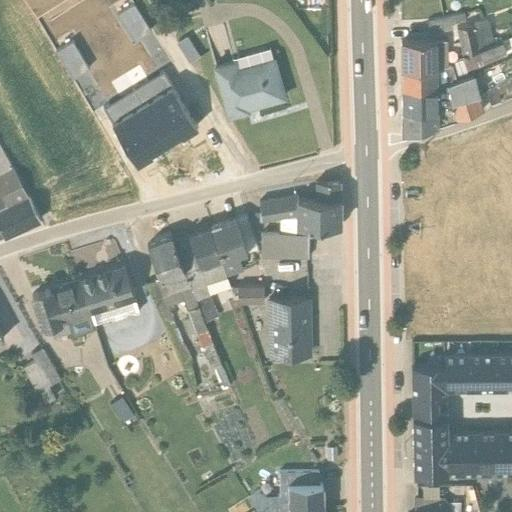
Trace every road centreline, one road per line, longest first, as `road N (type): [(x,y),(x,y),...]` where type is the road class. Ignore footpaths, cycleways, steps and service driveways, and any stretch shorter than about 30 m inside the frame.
road 1 (residential): [(0,249),(365,154)]
road 2 (primary): [(365,154),(370,511)]
road 3 (primary): [(360,0),(365,154)]
road 4 (residential): [(511,109),(365,154)]
